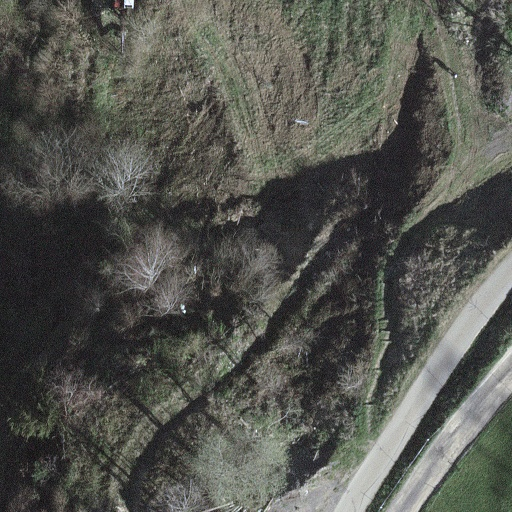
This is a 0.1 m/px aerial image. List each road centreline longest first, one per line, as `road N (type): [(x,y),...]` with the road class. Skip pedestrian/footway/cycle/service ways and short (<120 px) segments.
road 1 (track): [(352,511),(449,353),(511,268)]
road 2 (track): [(511,364),(407,511)]
